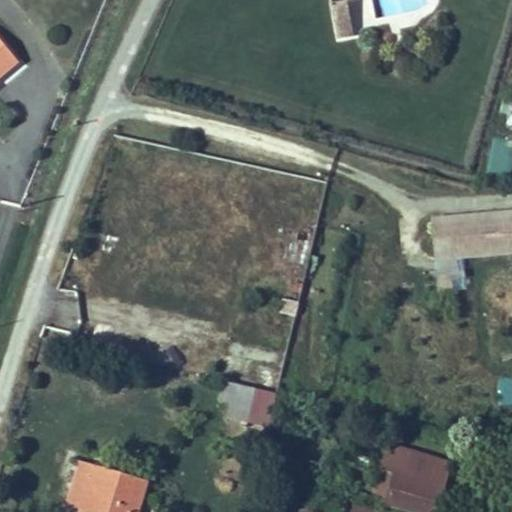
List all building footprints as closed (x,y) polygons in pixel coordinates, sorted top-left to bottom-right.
[(317,0),(299,0),(303,16),(320,13),(317,0)] [(339,0),(329,2),(336,39),(355,35),(348,0),(339,0)] [(511,100),(503,99),(499,118),(511,120),(511,100)] [(511,139),(492,136),(486,177),(511,180),(511,139)] [(511,208),(432,214),(435,261),(511,254),(511,208)] [(259,263),(256,276),(290,283),(293,270),(259,263)] [(225,337),(221,355),(258,363),(252,386),(268,390),(277,348),(225,337)] [(234,382),(178,370),(174,390),(187,395),(184,408),(225,419),(234,382)] [(408,444),(344,433),(333,491),(349,494),(355,459),(403,469),(408,444)] [(355,459),(349,494),(396,504),(403,469),(355,459)] [(40,462),(32,502),(48,506),(46,511),(99,511),(108,480),(40,462)] [(294,511),(273,507),(271,511),(354,511),(356,507),(321,500),(316,511),(294,511)]
